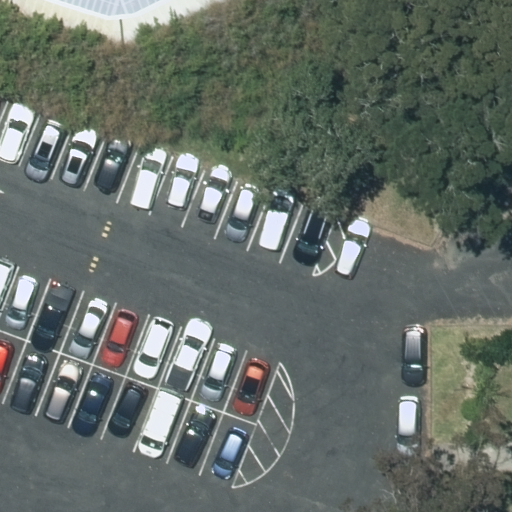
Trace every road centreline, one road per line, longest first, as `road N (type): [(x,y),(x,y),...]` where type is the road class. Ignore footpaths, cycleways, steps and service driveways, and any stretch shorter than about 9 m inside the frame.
road 1 (unknown): [(227,282),(322,249),(511,231)]
road 2 (unknown): [(227,282),(184,370),(91,460)]
